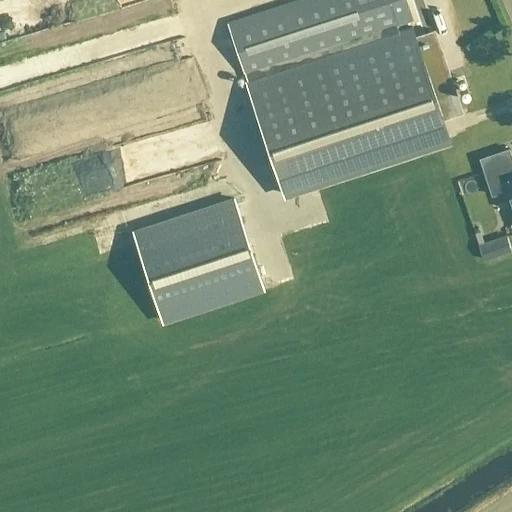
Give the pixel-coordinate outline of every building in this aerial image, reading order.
[(77,0),(82,16),(137,0),(77,0)] [(244,83),(282,195),(449,140),(411,28),(397,33),(395,25),(411,20),(403,0),(300,0),(227,24),(241,66),(245,82),(244,83)] [(106,58),(154,44),(150,30),(129,36),(127,30),(100,37),(106,58)] [(121,188),(140,182),(128,143),(109,149),(121,188)] [(511,174),(509,164),(484,173),(492,196),(505,191),(511,210),(511,174)] [(233,200),(132,233),(162,325),(263,292),(233,200)] [(489,259),(511,252),(511,243),(508,231),(483,238),(489,259)]
